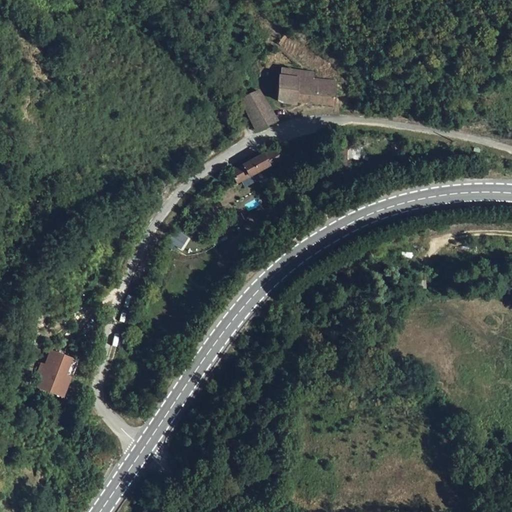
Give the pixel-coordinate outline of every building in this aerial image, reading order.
[(287,77),(289,70),(280,69),(279,76),(287,77)] [(297,102),(335,105),(336,92),(336,82),(312,79),(312,74),(289,70),(287,77),(279,76),(278,100),(283,103),(296,105),(297,102)] [(348,93),(349,83),(336,82),(336,92),(348,93)] [(255,130),(277,121),(258,91),(242,100),(255,130)] [(264,158),(262,155),(231,171),(228,174),(234,183),(266,167),(267,168),(281,161),(276,151),(264,158)] [(46,364),(38,386),(61,395),(69,376),(64,374),(70,357),(55,352),(50,366),(46,364)] [(64,374),(69,376),(75,359),(70,357),(64,374)]
